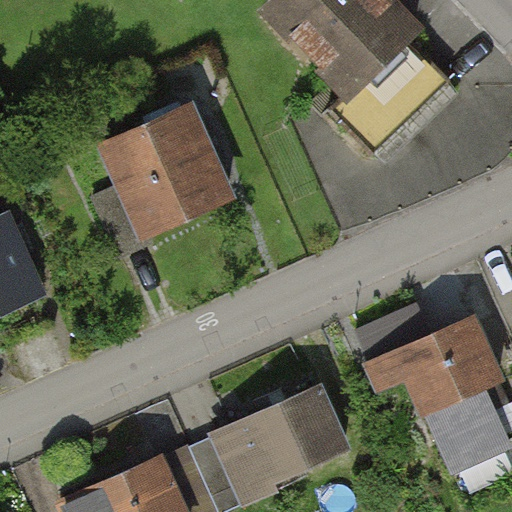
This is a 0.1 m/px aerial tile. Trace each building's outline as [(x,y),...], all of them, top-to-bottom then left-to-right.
[(395,0),(258,0),(251,7),(335,95),(322,107),(367,154),(449,76),(404,29),(414,20),(395,0)] [(125,183),(94,197),(121,256),(153,241),(147,228),(229,191),(190,108),(108,146),(125,183)] [(1,209),(0,209),(0,311),(39,294),(1,209)] [(471,315),(362,362),(374,389),(404,375),(421,413),(499,379),(471,315)] [(316,386),(207,434),(219,460),(249,447),(266,484),(344,451),(316,386)] [(187,511),(164,457),(51,506),(53,511),(187,511)]
